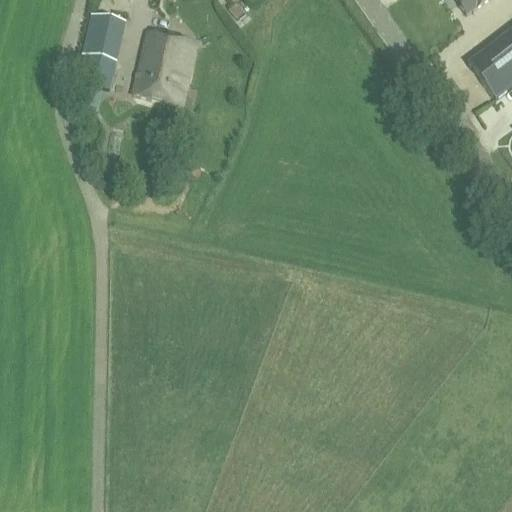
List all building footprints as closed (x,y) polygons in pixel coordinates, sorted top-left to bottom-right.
[(117,0),(114,10),(131,15),(136,0),(117,0)] [(452,0),(465,18),(489,0),(452,0)] [(119,27),(123,13),(99,7),(96,21),(93,20),(77,85),(107,92),(123,28),(119,27)] [(511,34),(468,68),(495,103),(511,89),(511,34)] [(147,36),(132,98),(180,109),(190,111),(191,104),(182,101),(195,47),(147,36)] [(172,130),(168,150),(183,152),(187,133),(172,130)]
